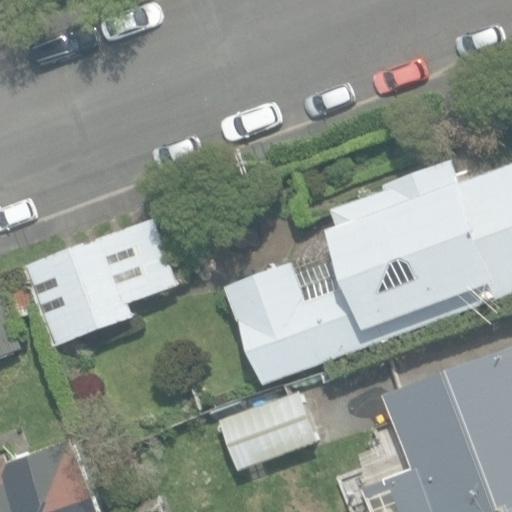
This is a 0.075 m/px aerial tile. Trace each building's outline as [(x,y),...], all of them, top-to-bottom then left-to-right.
[(236,285),(272,382),(511,294),(511,164),(467,181),(459,158),(389,184),(391,188),(333,209),(361,284),(315,301),(300,262),(236,285)] [(28,266),(58,350),(147,318),(141,301),(185,285),(162,219),(28,266)] [(0,276),(0,357),(28,348),(2,276),(0,276)] [(390,476),(403,511),(511,511),(511,346),(390,393),(418,466),(390,476)] [(225,415),(243,470),(324,445),(307,389),(225,415)] [(30,450),(0,460),(0,511),(105,511),(78,440),(32,456),(30,450)] [(132,503),(136,511),(178,511),(167,487),(132,503)]
